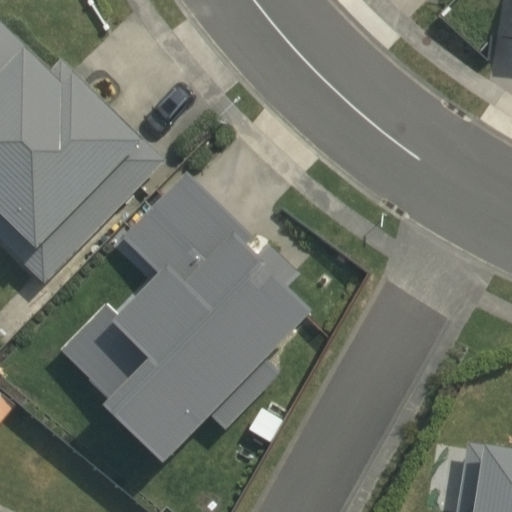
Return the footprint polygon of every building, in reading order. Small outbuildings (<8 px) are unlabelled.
[(0,233),(51,285),(171,161),(155,144),(159,141),(90,73),(86,77),(71,61),(63,69),(41,47),(39,50),(5,16),(0,21),(0,233)] [(279,365),(327,317),(300,285),(309,275),(197,174),(134,239),(170,277),(125,319),(167,358),(122,406),(180,463),(224,422),(233,433),(288,375),(279,365)] [(0,432),(21,408),(0,390),(0,432)] [(275,444),(288,422),(266,410),(253,432),(275,444)] [(511,511),(511,451),(475,446),(464,511),(511,511)]
